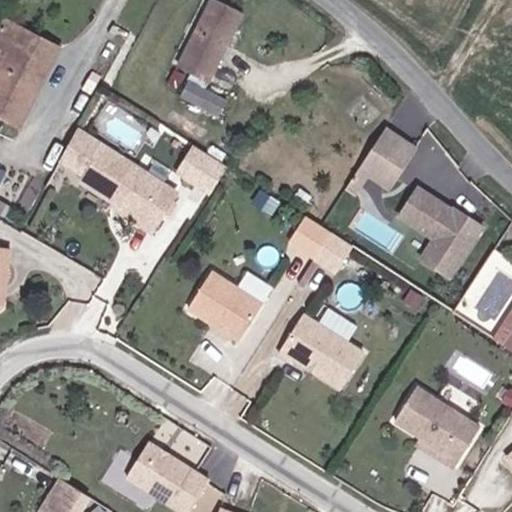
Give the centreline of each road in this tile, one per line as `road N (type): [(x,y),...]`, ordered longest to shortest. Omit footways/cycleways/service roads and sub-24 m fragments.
road 1 (residential): [(0,378),(9,365),(51,350),(103,350),(349,511)]
road 2 (unclassified): [(511,177),(375,31),(331,0)]
